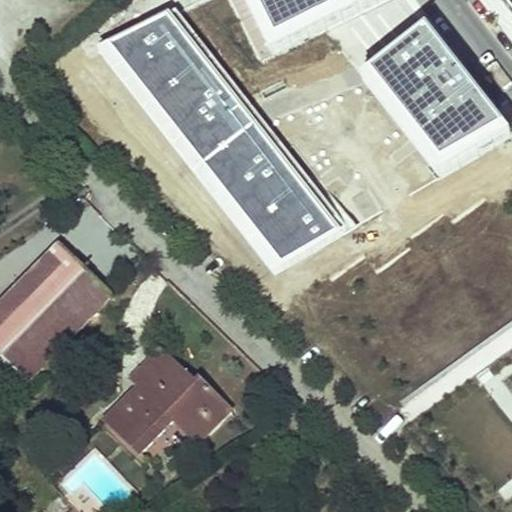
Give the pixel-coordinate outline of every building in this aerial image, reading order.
[(243,0),(273,59),(391,0),(243,0)] [(344,232),(172,19),(100,55),(272,271),(344,232)] [(511,138),(429,31),(363,83),(438,181),(511,138)] [(0,355),(29,384),(114,296),(60,244),(0,304),(0,355)] [(199,445),(232,412),(202,380),(197,385),(163,350),(133,381),(139,388),(108,424),(142,456),(175,422),(199,445)]
